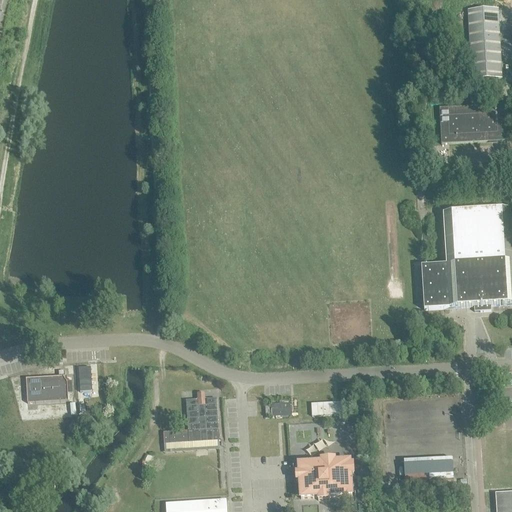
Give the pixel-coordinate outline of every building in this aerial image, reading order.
[(468,11),(471,81),(501,80),(498,10),(468,11)] [(439,109),(441,145),(447,145),(492,143),(506,142),(504,106),(439,109)] [(430,267),(421,267),(421,268),(424,311),(449,310),(466,309),(474,308),(474,313),(491,312),(491,307),(507,306),(511,305),(511,238),(510,211),(502,211),(451,214),(443,215),(444,238),(446,266),(430,267)] [(86,369),(76,370),(77,394),(87,393),(86,369)] [(68,402),(66,377),(26,380),(27,404),(68,402)] [(188,432),(163,434),(164,446),(188,444),(219,442),(216,400),(204,400),(204,406),(198,407),(198,401),(186,401),(188,432)] [(311,405),(312,418),(347,415),(347,403),(311,405)] [(271,406),(271,416),(291,415),(291,405),(271,406)] [(452,459),(404,462),(405,483),(454,480),(452,459)] [(299,474),(295,474),(296,482),(300,482),(301,500),(318,499),(318,502),(329,501),(329,498),(352,497),(350,476),(353,476),(353,465),(350,465),(350,462),(335,463),(335,460),(321,461),(321,464),(298,465),(299,474)] [(511,511),(511,493),(510,494),(509,494),(495,495),(495,494),(495,495),(496,508),(496,509),(495,511),(511,511)] [(165,505),(165,511),(226,511),(226,502),(165,505)]
